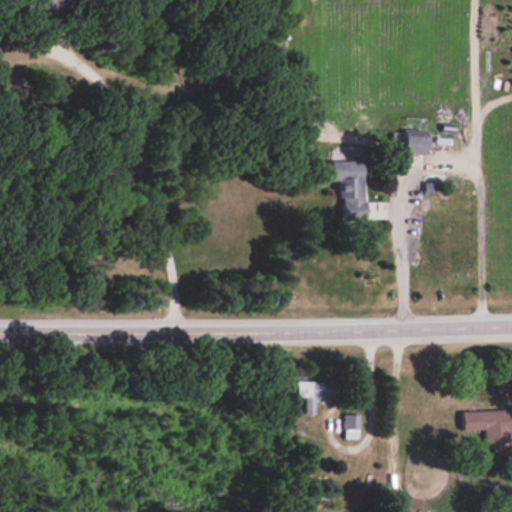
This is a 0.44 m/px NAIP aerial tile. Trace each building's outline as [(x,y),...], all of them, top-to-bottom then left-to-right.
[(35,0),(36,9),(66,8),(66,0),(35,0)] [(311,122),(298,122),(298,150),(311,151),(311,122)] [(423,154),(423,132),(400,131),(399,153),(423,154)] [(359,160),(327,161),(328,180),(338,180),(338,220),(360,220),(359,160)] [(303,414),(312,414),(313,402),(328,402),(329,381),(294,381),(293,397),(303,397),(303,414)] [(511,409),(459,410),(459,430),(481,429),(482,445),(492,445),(493,454),(506,454),(506,433),(511,432),(511,409)] [(357,414),(342,414),(342,438),(357,439),(357,414)]
